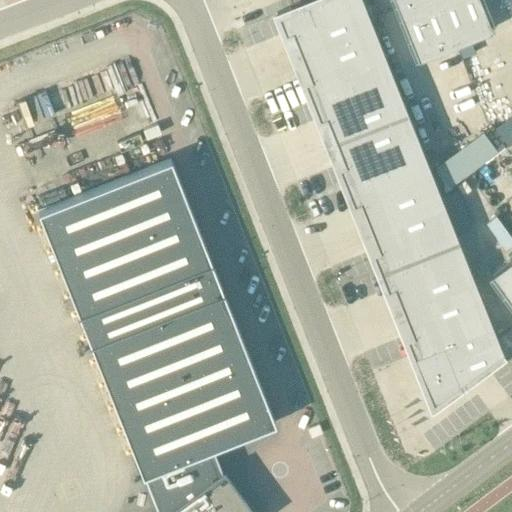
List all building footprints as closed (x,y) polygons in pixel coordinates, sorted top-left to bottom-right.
[(502,352),(457,239),(406,111),(362,0),(309,0),(290,8),(290,7),(275,13),(276,14),(275,14),(279,24),(279,23),(283,33),(290,31),(308,77),(301,80),(307,94),(308,94),(312,105),(311,105),(317,119),(324,117),(333,140),(342,163),(335,166),(341,180),(342,180),(346,190),(345,191),(351,205),(358,202),(376,248),(369,251),(375,265),(376,265),(378,270),(380,276),(379,276),(385,290),(392,287),(411,334),(403,337),(409,351),(410,351),(420,375),(419,376),(430,404),(431,404),(432,405),(444,396),(444,395),(457,386),(456,386),(502,352)] [(491,28),(479,0),(394,0),(417,58),(491,28)] [(449,185),(499,149),(484,128),(434,164),(449,185)] [(169,156),(37,209),(141,474),(148,472),(164,511),(162,511),(255,511),(223,468),(216,473),(206,449),(274,422),(169,156)] [(511,256),(489,273),(511,303),(511,256)]
